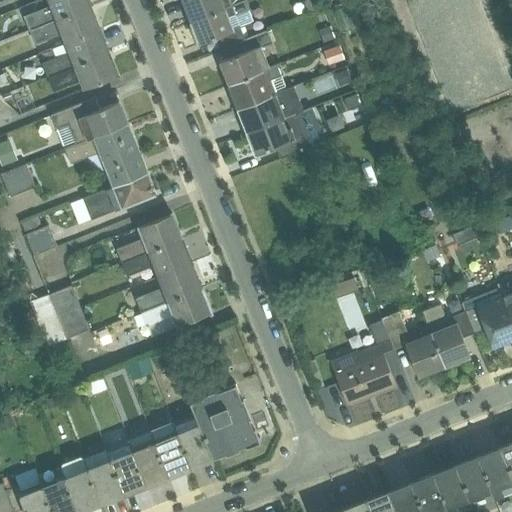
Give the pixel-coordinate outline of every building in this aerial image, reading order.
[(24,16),(29,29),(92,5),(89,0),(47,0),(49,6),(24,16)] [(177,0),(182,11),(211,0),(177,0)] [(194,42),(230,29),(218,0),(211,0),(182,11),(194,42)] [(64,44),(101,29),(92,5),(29,29),(35,45),(59,36),(61,41),(63,40),(64,44)] [(42,63),(49,79),(111,52),(101,29),(64,44),(53,48),(56,57),(42,63)] [(338,43),(322,48),(327,64),(343,58),(338,43)] [(213,62),(222,84),(261,69),(252,46),(213,62)] [(83,90),(120,76),(111,52),(49,79),(54,92),(79,82),(83,90)] [(231,108),(271,92),(261,69),(222,84),(231,108)] [(0,86),(9,84),(4,70),(0,71),(0,86)] [(339,97),(349,124),(363,118),(352,91),(339,97)] [(231,108),(241,132),(280,116),(271,92),(231,108)] [(57,129),(65,149),(130,123),(121,101),(100,110),(95,98),(52,115),(58,128),(57,129)] [(250,155),(290,140),(280,116),(241,132),(250,155)] [(102,162),(139,148),(130,123),(65,149),(71,164),(99,153),(102,162)] [(102,162),(112,186),(149,172),(139,148),(102,162)] [(13,153),(0,158),(0,161),(4,171),(18,165),(13,153)] [(26,164),(2,174),(11,196),(35,187),(26,164)] [(122,210),(158,195),(149,172),(112,186),(70,203),(78,224),(121,208),(122,210)] [(116,249),(122,264),(184,238),(173,212),(171,213),(172,214),(139,227),(138,225),(137,226),(141,239),(116,249)] [(37,216),(21,223),(35,255),(57,246),(49,225),(39,229),(37,225),(41,224),(37,216)] [(450,233),(455,246),(477,238),(473,225),(450,233)] [(157,278),(193,263),(184,238),(122,264),(127,277),(152,267),(157,278)] [(136,299),(141,312),(203,287),(193,263),(157,278),(161,288),(136,299)] [(334,298),(357,290),(352,277),(329,285),(334,298)] [(71,284),(50,295),(59,318),(81,309),(71,284)] [(210,316),(214,314),(203,287),(141,312),(152,338),(177,327),(177,328),(180,327),(179,326),(210,314),(210,316)] [(511,328),(511,290),(499,295),(511,328)] [(50,295),(30,303),(48,347),(68,339),(59,318),(50,295)] [(511,339),(511,328),(499,295),(472,305),(488,348),(511,339)] [(81,309),(59,318),(68,339),(89,331),(81,309)] [(443,367),(467,356),(452,321),(428,331),(443,367)] [(443,367),(428,331),(400,343),(415,378),(443,367)] [(218,340),(206,345),(211,357),(223,352),(218,340)] [(342,403),(393,383),(377,342),(326,362),(342,403)] [(166,350),(151,356),(157,371),(172,365),(166,350)] [(212,458),(257,440),(236,385),(217,392),(216,390),(203,395),(204,398),(190,403),(212,458)] [(10,414),(0,417),(0,432),(0,433),(14,427),(10,414)] [(191,469),(214,461),(196,417),(174,426),(191,469)] [(191,469),(174,426),(173,423),(150,432),(169,478),(191,469)] [(147,487),(169,478),(150,432),(128,440),(130,444),(147,487)] [(511,481),(511,438),(493,446),(508,483),(511,481)] [(147,487),(130,444),(107,453),(124,496),(147,487)] [(487,491),(508,483),(493,446),(472,455),(487,491)] [(102,505),(124,496),(107,453),(105,449),(87,456),(92,467),(88,469),(102,505)] [(487,491),(472,455),(449,464),(464,501),(487,491)] [(78,511),(82,511),(102,505),(88,469),(83,458),(80,456),(63,462),(60,467),(78,511)] [(442,509),(464,501),(449,464),(427,472),(442,509)] [(78,511),(60,467),(38,475),(52,511),(78,511)] [(24,511),(52,511),(38,475),(35,468),(15,476),(18,485),(13,487),(9,475),(1,478),(3,483),(14,511),(23,508),(24,511)] [(435,511),(442,509),(427,472),(404,482),(415,511),(435,511)] [(389,511),(415,511),(404,482),(381,491),(389,511)] [(0,511),(13,511),(14,511),(3,483),(0,483),(0,511)] [(389,511),(381,491),(359,500),(364,511),(389,511)] [(337,511),(364,511),(359,500),(336,509),(337,511)]
